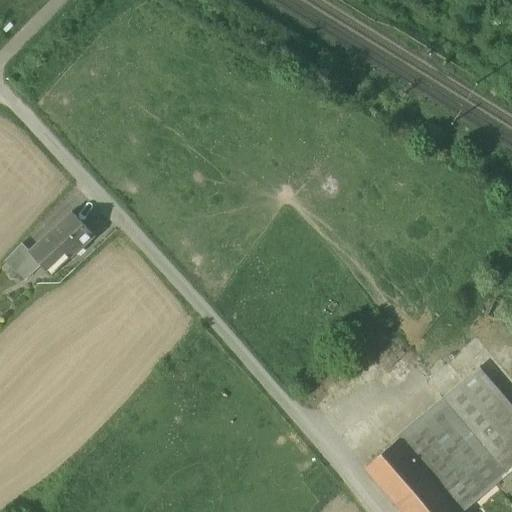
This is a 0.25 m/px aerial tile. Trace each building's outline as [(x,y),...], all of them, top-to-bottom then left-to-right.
[(3,30),(6,33),(13,26),(10,23),(3,30)] [(30,252),(29,252),(33,257),(42,266),(51,276),(94,236),(72,213),(30,252)] [(22,243),(5,261),(16,272),(33,257),(29,252),(30,252),(22,243)] [(33,257),(16,272),(24,281),(42,266),(33,257)] [(511,441),(511,405),(482,370),(463,386),(511,442),(511,441)] [(463,386),(399,439),(443,492),(459,511),(461,511),(501,479),(487,462),(511,442),(463,386)] [(399,439),(365,468),(401,511),(419,511),(443,492),(399,439)] [(511,441),(511,442),(487,462),(501,479),(511,470),(511,441)] [(459,511),(443,492),(419,511),(459,511)]
